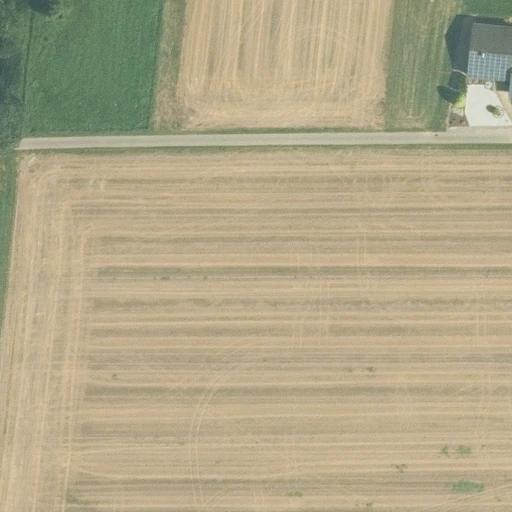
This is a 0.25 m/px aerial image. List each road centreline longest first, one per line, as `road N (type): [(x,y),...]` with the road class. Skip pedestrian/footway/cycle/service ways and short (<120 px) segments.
road 1 (track): [(511,138),(0,143)]
road 2 (track): [(24,0),(0,239)]
